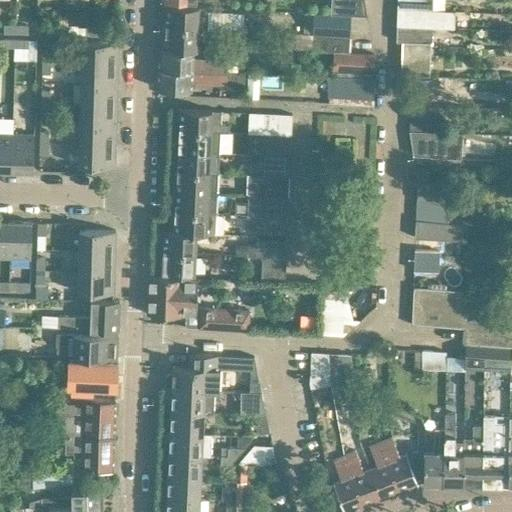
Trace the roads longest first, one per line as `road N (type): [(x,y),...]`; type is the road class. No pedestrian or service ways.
road 1 (unclassified): [(373,0),(394,159),(390,339)]
road 2 (residential): [(136,198),(146,0)]
road 3 (residential): [(134,511),(131,335)]
road 4 (unclassified): [(270,339),(131,335)]
road 5 (residential): [(131,335),(136,198)]
road 6 (residential): [(136,198),(0,194)]
